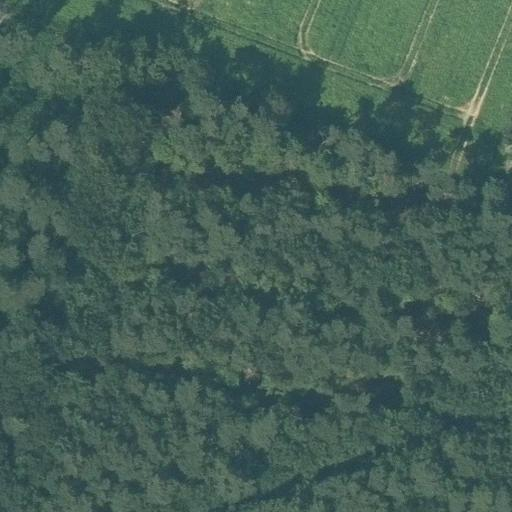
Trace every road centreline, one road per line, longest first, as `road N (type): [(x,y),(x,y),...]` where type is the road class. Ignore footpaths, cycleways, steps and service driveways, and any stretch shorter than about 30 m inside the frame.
road 1 (track): [(0,491),(116,171)]
road 2 (unknown): [(511,421),(239,511)]
